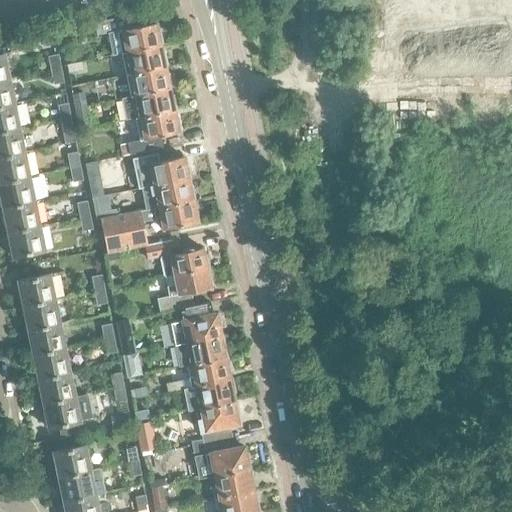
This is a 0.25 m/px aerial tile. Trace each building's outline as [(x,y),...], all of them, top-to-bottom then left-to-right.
[(123,53),(161,45),(161,44),(163,43),(161,31),(158,31),(156,23),(130,28),(128,16),(95,23),(98,35),(119,31),(123,53)] [(162,52),(161,45),(123,53),(128,74),(165,66),(165,65),(168,65),(165,52),(162,52)] [(0,80),(9,78),(4,53),(0,53),(0,80)] [(50,70),(61,68),(58,54),(47,57),(50,70)] [(67,65),(68,73),(83,70),(82,62),(67,65)] [(167,74),(165,66),(128,74),(132,96),(170,89),(170,87),(172,87),(170,74),(167,74)] [(64,82),(61,68),(50,70),(53,84),(64,82)] [(0,105),(14,103),(9,78),(0,80),(0,105)] [(170,89),(132,96),(120,99),(125,121),(137,118),(175,110),(174,109),(177,108),(174,95),(172,96),(170,89)] [(75,108),(87,106),(84,92),(72,94),(75,108)] [(0,131),(19,127),(14,103),(0,105),(0,131)] [(61,119),(71,117),(68,103),(58,105),(61,119)] [(87,106),(75,108),(79,130),(91,128),(87,106)] [(175,110),(137,118),(142,140),(120,145),(123,156),(144,152),(164,148),(162,136),(179,132),(179,131),(181,130),(179,117),(176,117),(175,110)] [(74,131),(71,117),(61,119),(63,133),(74,131)] [(19,127),(0,131),(0,156),(24,152),(19,127)] [(0,182),(29,176),(24,152),(0,156),(0,182)] [(70,168),(80,166),(78,152),(68,154),(70,168)] [(144,152),(123,156),(127,179),(152,174),(154,184),(188,177),(191,177),(189,164),(186,165),(184,156),(150,163),(147,164),(144,152)] [(83,180),(80,166),(70,168),(73,182),(83,180)] [(100,173),(88,175),(93,198),(97,197),(104,195),(100,173)] [(34,201),(29,176),(0,182),(0,194),(3,207),(34,201)] [(188,177),(154,184),(151,185),(151,186),(141,188),(145,209),(159,206),(193,199),(196,199),(193,185),(190,186),(188,177)] [(101,219),(117,216),(116,209),(111,210),(108,195),(104,195),(97,197),(101,219)] [(159,206),(145,209),(147,220),(161,217),(164,229),(198,222),(198,221),(200,220),(198,207),(195,208),(193,199),(159,206)] [(39,225),(34,201),(3,207),(8,232),(39,225)] [(80,217),(90,215),(87,201),(77,203),(80,217)] [(141,211),(117,216),(101,219),(108,253),(146,245),(148,244),(141,211)] [(93,229),(90,215),(80,217),(83,231),(93,229)] [(39,225),(8,232),(13,257),(45,250),(39,225)] [(166,241),(148,244),(146,245),(148,259),(162,257),(166,276),(173,275),(207,267),(210,267),(208,254),(205,255),(203,248),(193,250),(192,247),(183,249),(183,252),(168,255),(166,241)] [(173,275),(166,276),(170,296),(157,298),(160,312),(195,305),(192,294),(202,292),(201,289),(211,287),(210,280),(213,279),(210,267),(207,267),(173,275)] [(95,291),(105,289),(102,275),(92,277),(91,273),(80,275),(84,293),(94,290),(95,291)] [(23,305),(55,299),(49,274),(18,280),(23,305)] [(105,289),(95,291),(97,305),(108,303),(105,289)] [(55,299),(23,305),(28,330),(60,323),(55,299)] [(182,344),(221,335),(220,328),(222,327),(219,315),(217,315),(217,313),(177,321),(182,344)] [(65,348),(60,323),(28,330),(33,354),(65,348)] [(104,339),(115,337),(112,324),(102,326),(104,339)] [(132,335),(120,338),(123,355),(127,354),(136,352),(132,335)] [(221,335),(182,344),(176,345),(180,366),(188,365),(226,357),(224,350),(227,349),(224,336),(222,337),(221,335)] [(115,337),(104,339),(107,353),(117,351),(115,337)] [(65,348),(33,354),(38,379),(70,372),(65,348)] [(132,376),(142,374),(138,353),(127,355),(132,376)] [(226,357),(188,365),(191,378),(166,383),(168,391),(184,388),(230,378),(229,371),(231,370),(228,358),(226,358),(226,357)] [(70,372),(38,379),(43,403),(75,396),(70,372)] [(114,388),(124,386),(121,372),(111,374),(114,388)] [(231,380),(230,378),(184,388),(190,412),(235,402),(233,392),(236,392),(233,379),(231,380)] [(124,386),(114,388),(117,402),(127,400),(124,386)] [(136,399),(148,396),(145,386),(134,389),(136,399)] [(80,422),(75,396),(43,403),(48,428),(80,422)] [(238,401),(235,402),(190,412),(192,424),(200,422),(204,442),(233,436),(230,424),(239,422),(237,414),(240,413),(238,401)] [(135,412),(137,420),(149,418),(148,410),(135,412)] [(151,422),(138,424),(142,449),(156,446),(151,422)] [(233,436),(204,442),(194,444),(201,478),(251,468),(249,455),(246,456),(244,447),(235,448),(233,436)] [(58,477),(90,470),(85,445),(53,452),(58,477)] [(128,462),(139,460),(136,448),(126,450),(128,462)] [(141,474),(139,460),(128,462),(131,476),(141,474)] [(251,468),(215,476),(218,487),(213,488),(215,499),(254,491),(252,482),(254,482),(251,468)] [(90,470),(58,477),(63,501),(95,495),(90,470)] [(150,488),(162,486),(166,485),(165,478),(149,481),(150,488)] [(162,486),(150,488),(152,502),(154,511),(166,508),(167,508),(166,501),(165,501),(162,486)] [(255,499),(254,491),(215,499),(218,509),(222,508),(222,511),(258,511),(260,511),(258,498),(255,499)] [(98,511),(95,495),(63,501),(65,511),(98,511)] [(138,511),(148,509),(145,495),(135,497),(138,511)]
